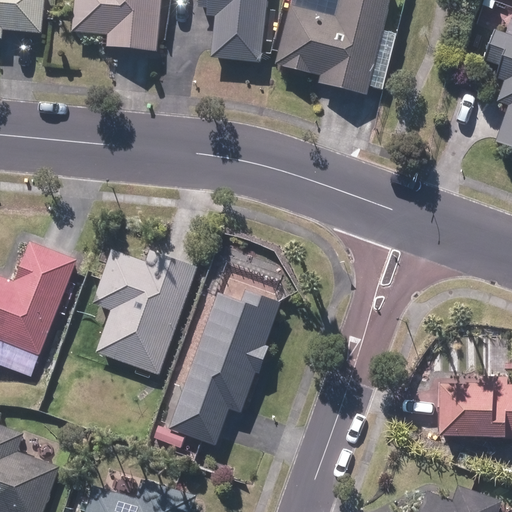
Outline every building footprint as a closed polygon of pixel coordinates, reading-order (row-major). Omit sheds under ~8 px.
[(0,0),(0,31),(4,32),(5,23),(44,25),(45,0),(0,0)] [(159,0),(79,0),(77,27),(109,30),(108,39),(156,43),(159,0)] [(259,0),(201,0),(201,2),(211,2),(210,10),(215,11),(215,51),(258,51),(259,0)] [(340,0),(339,12),(294,4),(279,61),(318,66),(321,78),(367,87),(385,0),(340,0)] [(511,141),(511,35),(492,33),(484,57),(501,63),(496,76),(501,78),(497,99),(505,102),(497,138),(511,141)] [(19,280),(0,273),(0,338),(45,354),(77,258),(32,242),(19,280)] [(197,280),(116,253),(100,298),(115,304),(99,350),(164,373),(197,280)] [(257,298),(221,294),(175,420),(218,437),(230,405),(246,405),(254,355),(262,353),(278,300),(257,298)] [(511,375),(447,372),(445,430),(511,432),(511,375)] [(0,507),(14,511),(40,511),(53,468),(20,455),(20,425),(0,421),(0,507)] [(172,428),(159,424),(154,439),(183,449),(188,434),(172,428)] [(141,497),(97,485),(89,511),(187,511),(192,492),(145,480),(141,497)] [(490,511),(496,500),(460,485),(451,495),(425,492),(418,511),(490,511)]
